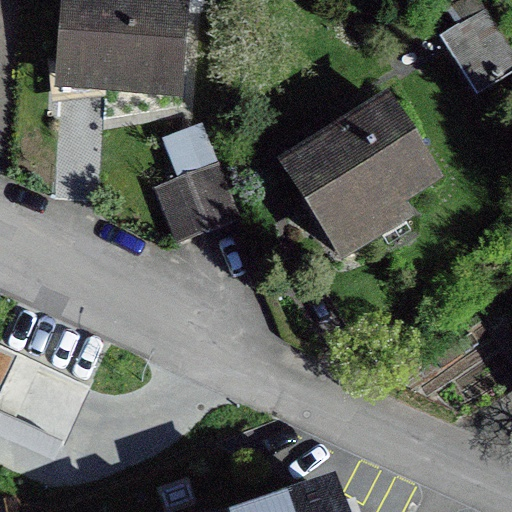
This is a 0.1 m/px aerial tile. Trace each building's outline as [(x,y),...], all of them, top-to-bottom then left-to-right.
[(183,6),(181,6),(106,0),(61,0),(56,76),(103,80),(102,94),(176,99),(183,6)] [(496,77),(511,66),(511,65),(469,0),(466,0),(442,16),(454,34),(438,45),(473,99),(499,83),(496,77)] [(430,188),(384,113),(283,176),(337,261),(373,238),(367,227),(430,188)] [(173,246),(173,248),(235,224),(232,224),(213,174),(214,172),(153,195),(156,196),(175,246),(173,246)] [(330,511),(327,501),(295,511),(330,511)]
